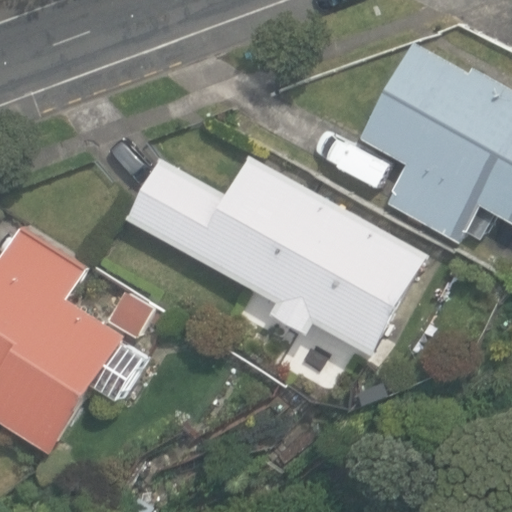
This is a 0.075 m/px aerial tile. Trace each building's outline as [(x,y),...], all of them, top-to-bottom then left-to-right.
[(492,203),(511,214),(511,79),(484,64),(480,71),(426,41),(373,136),(418,161),(396,200),(471,242),(492,203)] [(326,320),(386,352),(441,254),(262,155),(240,195),(172,158),(140,217),(290,300),(284,311),(320,331),(326,320)] [(0,393),(0,409),(65,450),(137,336),(77,298),(97,268),(32,227),(13,257),(0,249),(0,391),(1,392),(0,393)] [(476,298),(496,309),(508,286),(488,275),(476,298)] [(120,319),(149,335),(165,306),(136,291),(120,319)] [(117,508),(122,511),(153,511),(166,495),(139,477),(117,508)]
